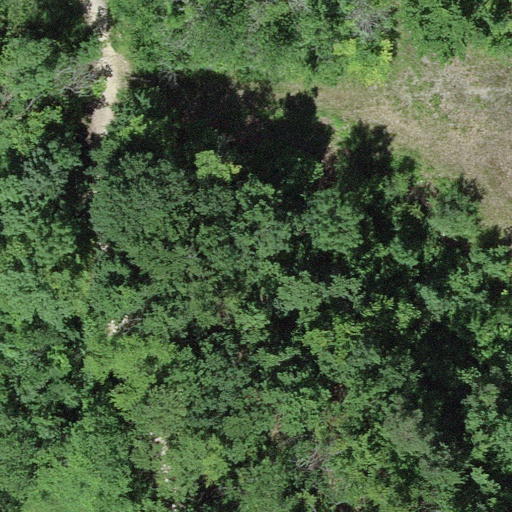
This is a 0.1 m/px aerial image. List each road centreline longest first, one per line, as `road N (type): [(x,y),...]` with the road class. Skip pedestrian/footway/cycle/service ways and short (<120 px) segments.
road 1 (track): [(165,511),(125,369),(105,75),(87,0)]
road 2 (track): [(90,14),(233,67)]
